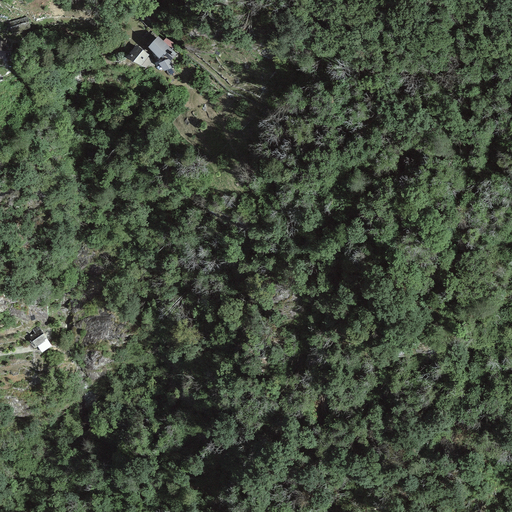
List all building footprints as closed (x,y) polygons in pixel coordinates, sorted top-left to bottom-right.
[(27,18),(8,23),(12,36),(31,31),(27,18)] [(179,53),(158,35),(146,49),(159,61),(163,56),(171,63),(179,53)] [(149,56),(136,46),(127,59),(144,72),(152,62),(147,58),(149,56)] [(169,61),(159,67),(163,75),(173,70),(169,61)] [(46,337),(34,345),(42,357),(54,348),(46,337)]
